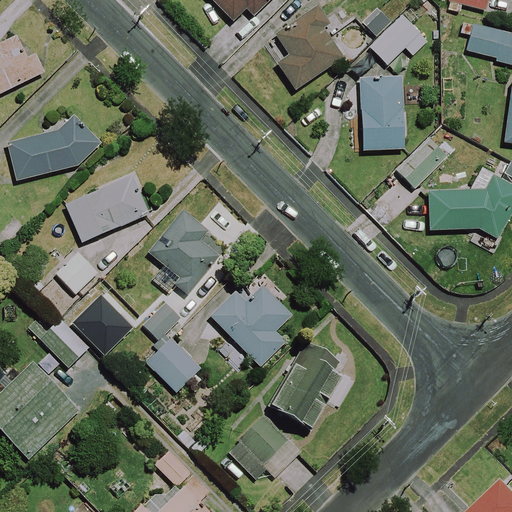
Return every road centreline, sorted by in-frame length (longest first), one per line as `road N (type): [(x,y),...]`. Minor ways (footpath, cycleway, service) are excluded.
road 1 (residential): [(469,384),(95,0)]
road 2 (residential): [(341,511),(469,384)]
